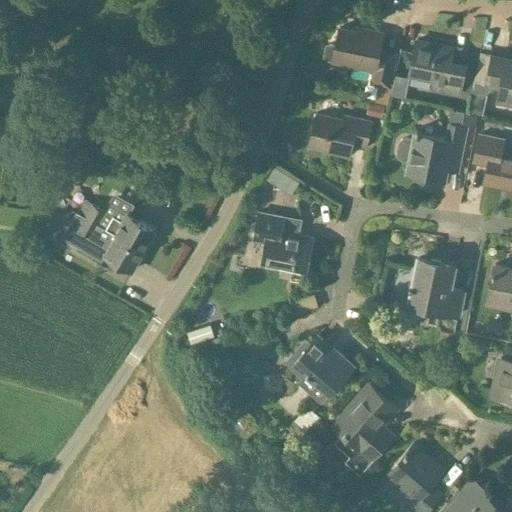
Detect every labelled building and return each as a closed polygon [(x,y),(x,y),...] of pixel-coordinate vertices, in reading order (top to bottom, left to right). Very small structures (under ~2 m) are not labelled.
[(339,28),(335,45),(331,44),(327,46),(325,57),(327,61),(372,70),(369,84),(378,86),(375,101),(388,104),(391,89),(386,88),(393,54),(380,51),(384,33),(356,27),(355,31),(339,28)] [(411,70),(410,70),(410,73),(433,78),(431,89),(460,95),(466,66),(450,63),(453,48),(417,41),(411,70)] [(492,55),(488,71),(477,69),(473,90),(485,93),(490,89),(491,85),(500,87),(497,101),(511,104),(511,69),(505,69),(507,58),(492,55)] [(405,97),(409,77),(394,74),(391,94),(405,97)] [(477,115),(450,110),(448,120),(475,125),(477,115)] [(318,114),(310,144),(335,150),(334,153),(350,157),(353,143),(367,146),(373,122),(345,116),(344,120),(318,114)] [(416,133),(415,137),(406,136),(402,137),(398,141),(396,151),(398,156),(401,159),(410,161),(408,172),(444,180),(450,150),(462,152),(468,127),(449,123),(446,140),(416,133)] [(487,164),(484,179),(511,184),(511,154),(501,152),(505,138),(481,133),(474,161),(487,164)] [(287,175),(273,167),(267,178),(281,186),(287,175)] [(83,205),(79,212),(98,224),(106,211),(104,210),(92,202),(89,208),(83,205)] [(267,240),(262,262),(305,271),(312,238),(281,231),(284,216),(258,211),(253,237),(267,240)] [(79,212),(71,225),(92,237),(85,249),(102,259),(104,255),(132,272),(145,250),(106,228),(98,224),(79,212)] [(114,215),(106,228),(145,250),(157,229),(129,213),(128,212),(123,220),(114,215)] [(418,257),(408,304),(457,315),(462,291),(449,289),(454,265),(418,257)] [(511,302),(511,267),(495,264),(488,297),(511,302)] [(315,339),(293,363),(329,394),(350,370),(315,339)] [(511,360),(500,358),(493,395),(511,398),(511,360)] [(375,457),(372,455),(390,435),(379,425),(395,408),(368,384),(334,422),(344,431),(335,441),(350,455),(345,459),(360,473),(375,457)] [(413,444),(388,472),(418,498),(410,507),(415,511),(423,511),(441,493),(431,484),(443,470),(413,444)] [(472,478),(447,506),(441,511),(503,511),(485,496),(489,493),(472,478)]
